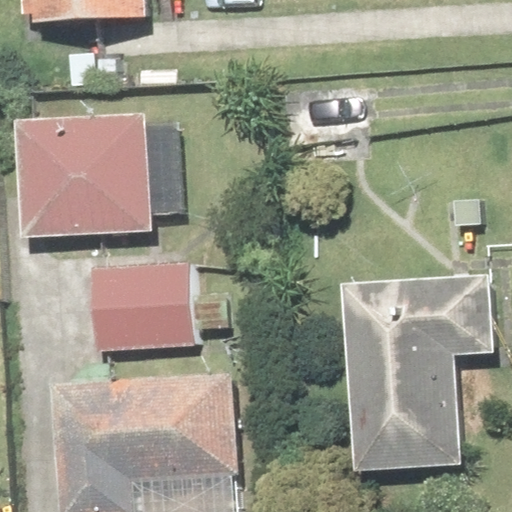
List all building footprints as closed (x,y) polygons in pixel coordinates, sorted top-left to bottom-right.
[(34,0),(35,34),(163,29),(162,0),(34,0)] [(175,111),(27,110),(27,232),(174,233),(175,111)] [(238,339),(237,297),(204,298),(203,271),(102,273),(103,364),(205,362),(205,340),(238,339)] [(511,361),(511,310),(511,280),(361,285),(363,479),(481,475),(479,363),(511,361)] [(253,487),(250,382),(69,384),(69,511),(151,511),(152,490),(253,487)]
